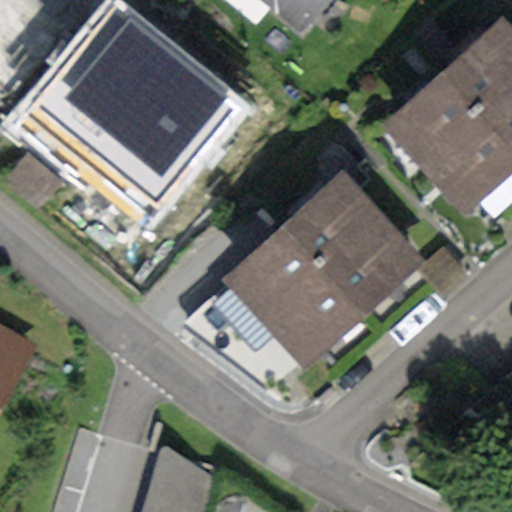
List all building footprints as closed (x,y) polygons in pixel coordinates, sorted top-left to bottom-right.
[(266,0),(298,25),(317,0),(266,0)] [(172,50),(114,3),(39,94),(165,198),(241,106),(172,50)] [(511,42),(499,28),(395,122),(444,176),(467,202),(511,161),(511,42)] [(286,330),(308,355),(412,262),(391,238),(340,182),(236,276),(286,330)] [(443,251),(421,269),(439,291),(461,273),(443,251)] [(0,399),(19,365),(0,355),(0,399)]
